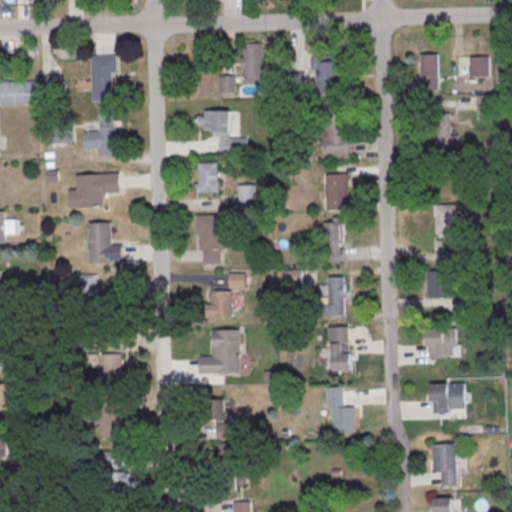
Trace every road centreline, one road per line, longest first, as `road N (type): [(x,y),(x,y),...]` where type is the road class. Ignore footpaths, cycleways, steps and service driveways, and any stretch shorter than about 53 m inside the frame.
road 1 (residential): [(402,511),(378,0)]
road 2 (residential): [(511,15),(0,28)]
road 3 (residential): [(167,508),(153,0)]
